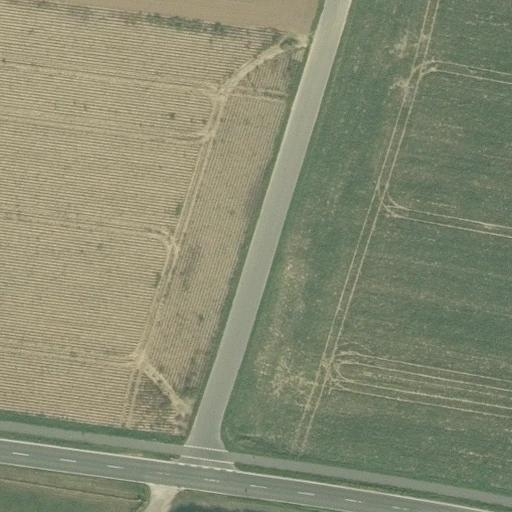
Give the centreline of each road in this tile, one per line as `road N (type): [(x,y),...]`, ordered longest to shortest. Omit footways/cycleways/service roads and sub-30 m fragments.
road 1 (track): [(194,453),(332,0)]
road 2 (tertiary): [(409,511),(183,477)]
road 3 (tertiary): [(183,477),(0,452)]
